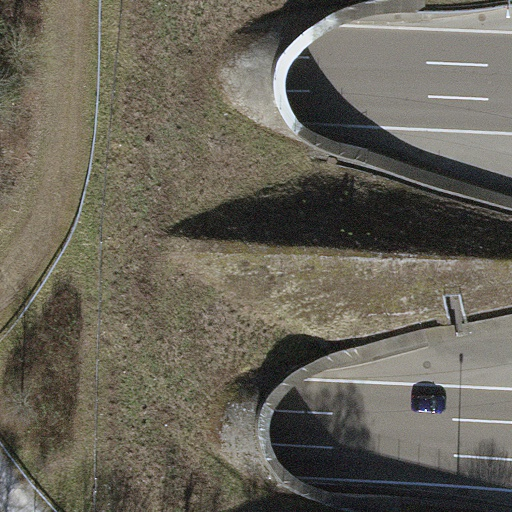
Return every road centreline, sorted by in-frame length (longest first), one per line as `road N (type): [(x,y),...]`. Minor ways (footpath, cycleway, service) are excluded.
road 1 (motorway): [(0,415),(511,443)]
road 2 (motorway): [(511,85),(0,62)]
road 3 (track): [(0,282),(55,191),(74,0)]
